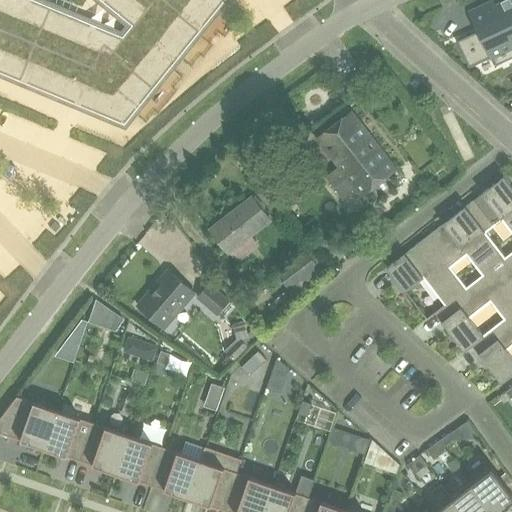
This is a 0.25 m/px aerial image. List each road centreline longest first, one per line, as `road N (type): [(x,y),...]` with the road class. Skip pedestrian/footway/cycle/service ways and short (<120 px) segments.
road 1 (residential): [(0,367),(148,181),(301,48),(370,7)]
road 2 (residential): [(343,283),(296,323),(418,435),(463,396)]
road 3 (residential): [(505,142),(343,283)]
road 4 (residential): [(370,7),(505,142)]
road 5 (residential): [(463,396),(343,283)]
